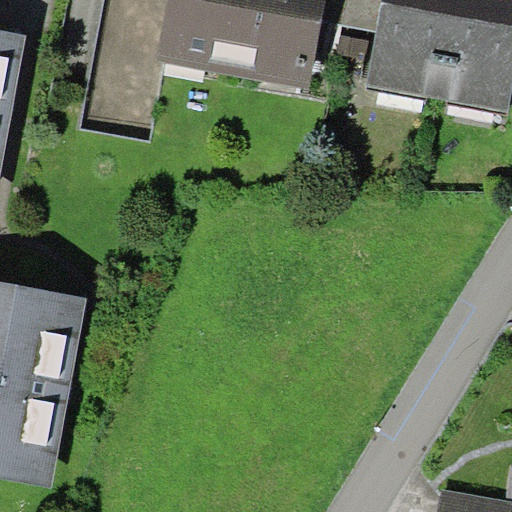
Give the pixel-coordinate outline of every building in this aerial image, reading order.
[(176,0),(166,63),(314,89),(329,0),(176,0)] [(511,0),(387,0),(373,87),(511,109),(511,0)] [(0,202),(30,36),(0,30),(0,202)] [(0,473),(54,483),(87,296),(0,281),(0,473)] [(511,511),(511,500),(440,489),(436,511),(511,511)]
